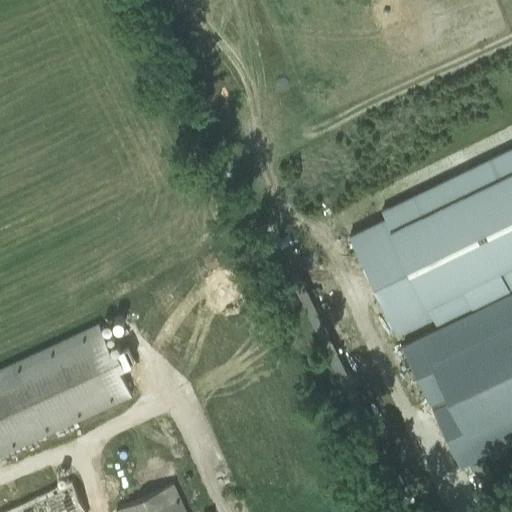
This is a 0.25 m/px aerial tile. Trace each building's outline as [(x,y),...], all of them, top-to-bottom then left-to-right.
[(380,291),(377,293),(396,333),(433,315),(436,323),(511,286),(511,147),(382,210),(386,218),(349,235),(368,275),(371,273),(380,291)] [(511,291),(402,345),(460,466),(511,440),(511,291)] [(0,367),(0,454),(131,395),(119,369),(112,353),(98,323),(0,367)] [(126,347),(112,353),(119,369),(133,363),(126,347)] [(85,511),(71,480),(0,511),(85,511)] [(116,509),(117,511),(186,511),(172,482),(116,509)]
